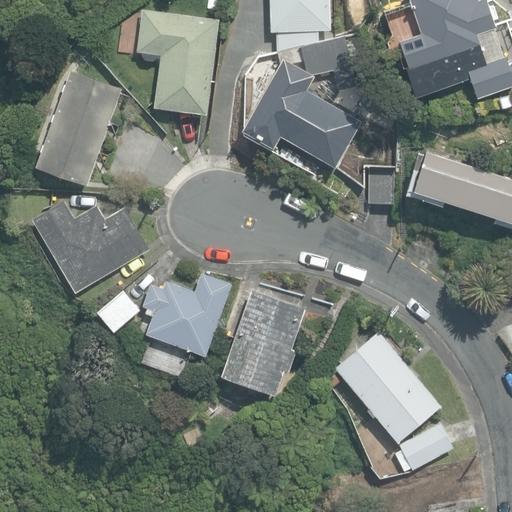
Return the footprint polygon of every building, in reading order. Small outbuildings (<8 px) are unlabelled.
[(270,0),(271,30),(331,28),(330,0),(270,0)] [(469,77),(476,97),(511,84),(511,73),(506,54),(486,61),(477,33),(496,27),(486,0),(410,0),(422,33),(400,40),(409,67),(405,69),(414,96),(469,77)] [(154,106),(207,113),(219,19),(144,9),(139,51),(161,54),(154,106)] [(357,86),(346,36),(277,51),(280,64),(242,131),(273,148),(280,136),(335,167),(361,121),(306,90),(314,75),(313,74),(334,70),(338,90),(357,86)] [(37,166),(87,185),(123,88),(72,70),(37,166)] [(502,108),(511,104),(511,98),(511,93),(499,97),(502,108)] [(414,189),(511,221),(511,177),(427,150),(414,189)] [(368,202),(394,203),(395,165),(369,164),(368,202)] [(33,219),(75,292),(150,248),(126,206),(105,217),(97,204),(75,216),(66,200),(33,219)] [(147,333),(206,354),(232,282),(202,271),(196,289),(167,279),(164,287),(151,283),(143,305),(148,307),(146,312),(153,315),(147,333)] [(99,311),(115,330),(141,309),(125,289),(99,311)] [(223,374),(276,393),(285,368),(289,370),(297,348),(292,347),(306,307),(253,289),(223,374)] [(335,366),(397,441),(441,404),(379,329),(335,366)] [(195,412),(201,419),(220,405),(214,398),(195,412)] [(400,442),(413,467),(453,446),(440,420),(400,442)] [(375,462),(380,474),(389,471),(384,458),(375,462)]
